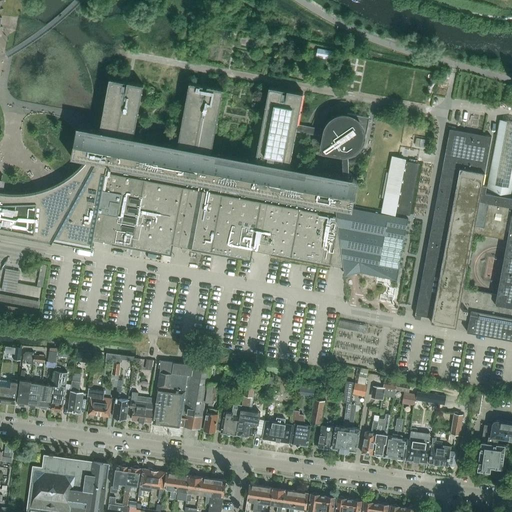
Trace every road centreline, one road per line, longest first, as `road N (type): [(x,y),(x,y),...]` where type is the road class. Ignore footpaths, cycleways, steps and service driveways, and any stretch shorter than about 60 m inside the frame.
road 1 (unclassified): [(241,459),(0,425)]
road 2 (unclassified): [(448,489),(241,459)]
